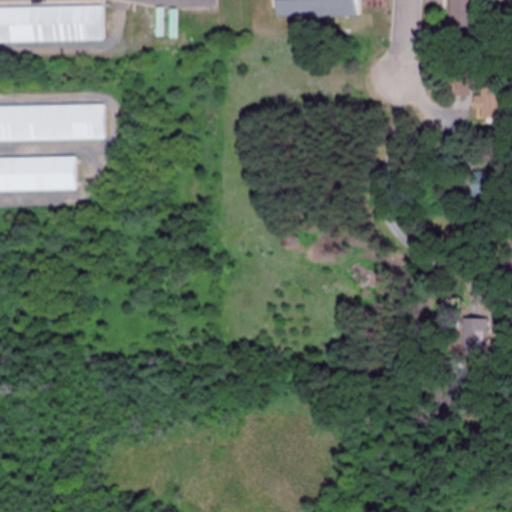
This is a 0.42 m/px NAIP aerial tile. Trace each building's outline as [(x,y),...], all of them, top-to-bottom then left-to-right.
[(355,16),(355,0),(274,0),(274,17),(355,16)] [(471,0),(447,0),(446,31),(469,33),(471,0)] [(0,42),(101,41),(101,7),(0,8),(0,42)] [(478,96),(474,96),(474,122),(501,122),(501,87),(478,87),(478,96)] [(0,106),(0,141),(103,141),(103,106),(0,106)] [(0,158),(0,192),(76,191),(76,157),(0,158)] [(496,197),(496,172),(469,172),(469,197),(496,197)]
